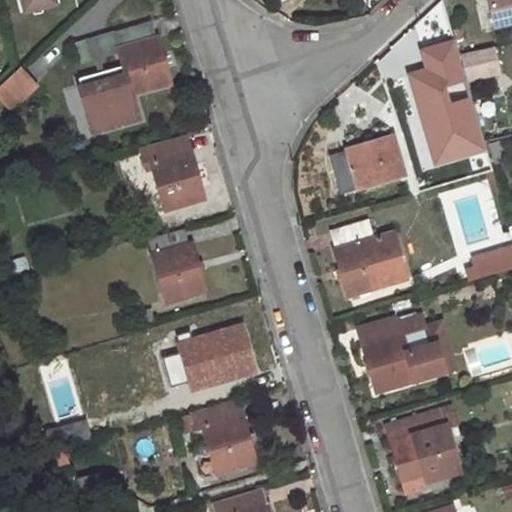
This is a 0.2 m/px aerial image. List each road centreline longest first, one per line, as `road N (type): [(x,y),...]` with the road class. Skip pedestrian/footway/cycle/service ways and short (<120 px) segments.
road 1 (residential): [(243,132),(356,511)]
road 2 (residential): [(243,132),(398,0)]
road 3 (residential): [(207,0),(243,132)]
